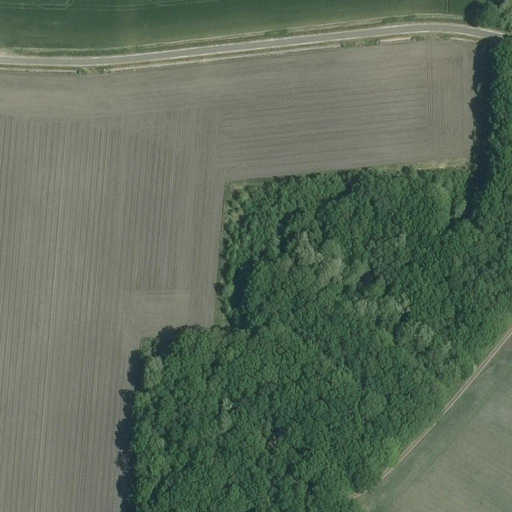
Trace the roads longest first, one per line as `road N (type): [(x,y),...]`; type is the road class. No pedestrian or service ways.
road 1 (unclassified): [(511,40),(438,27),(122,60),(0,59)]
road 2 (track): [(299,511),(350,500),(381,478),(511,330)]
